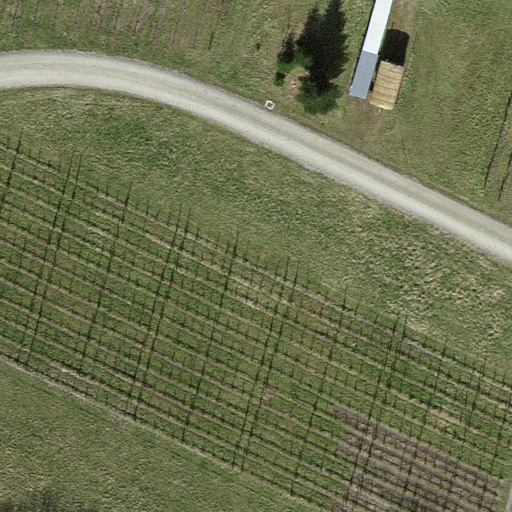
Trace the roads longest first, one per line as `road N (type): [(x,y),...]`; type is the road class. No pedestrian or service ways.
road 1 (residential): [(360,166),(210,95),(125,73),(51,66),(0,74)]
road 2 (residential): [(360,166),(411,0)]
road 3 (residential): [(511,241),(360,166)]
